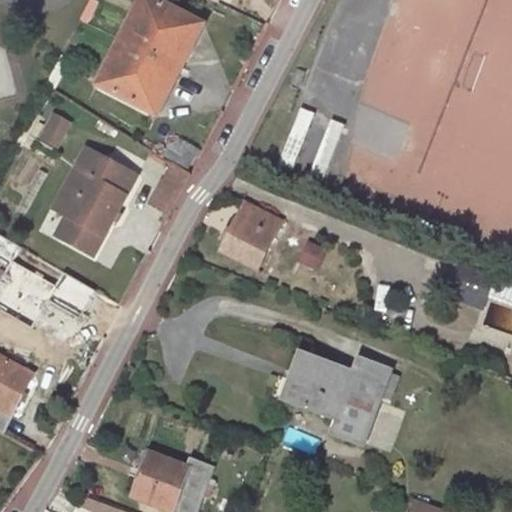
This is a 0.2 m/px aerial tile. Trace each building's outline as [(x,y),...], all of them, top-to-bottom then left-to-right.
[(93,0),(90,0),(80,20),(86,23),(97,2),(93,0)] [(152,0),(142,0),(98,85),(153,113),(199,24),(152,0)] [(339,192),(511,253),(511,0),(389,0),(359,84),(339,192)] [(61,56),(46,84),(53,88),(68,59),(61,56)] [(293,171),(315,114),(300,108),(278,165),(293,171)] [(56,146),(68,123),(54,116),(42,139),(56,146)] [(181,140),(177,147),(195,158),(200,158),(203,153),(181,140)] [(164,156),(188,171),(195,158),(177,147),(171,144),(164,156)] [(137,177),(86,149),(55,210),(68,217),(57,236),(93,256),(137,177)] [(172,163),(150,205),(169,217),(191,175),(172,163)] [(257,271),(282,222),(246,204),(221,253),(257,271)] [(459,265),(449,294),(484,307),(488,296),(494,279),(459,265)] [(511,284),(494,279),(488,296),(511,303),(511,284)] [(293,403),(309,358),(298,353),(282,399),(293,403)] [(0,356),(0,432),(3,434),(34,375),(0,356)] [(332,434),(363,446),(381,398),(388,376),(390,372),(359,360),(354,374),(309,358),(293,403),(337,419),(332,434)] [(388,376),(381,398),(391,402),(399,380),(388,376)] [(149,454),(133,497),(172,511),(195,511),(213,468),(191,460),(187,468),(149,454)] [(447,511),(416,500),(411,511),(447,511)]
